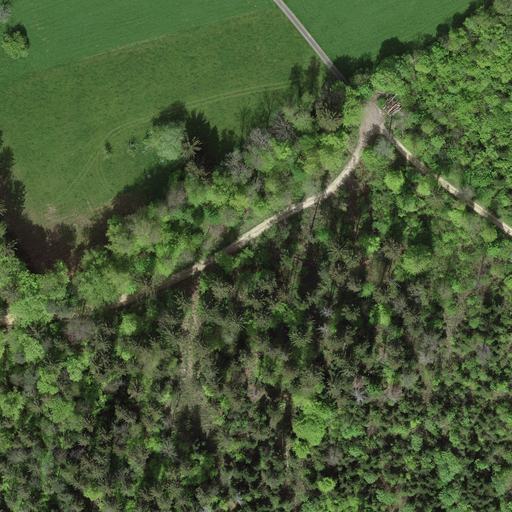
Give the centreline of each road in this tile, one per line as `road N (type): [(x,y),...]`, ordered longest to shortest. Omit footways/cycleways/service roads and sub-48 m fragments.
road 1 (track): [(370,117),(355,159),(328,185),(173,279),(105,305),(0,319)]
road 2 (unclassified): [(274,0),(355,93)]
